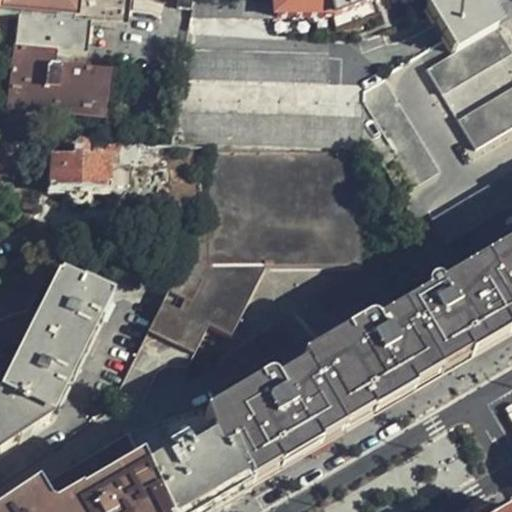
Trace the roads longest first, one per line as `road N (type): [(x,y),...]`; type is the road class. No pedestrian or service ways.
road 1 (unknown): [(511,0),(448,36),(362,57),(141,36)]
road 2 (secondary): [(482,396),(283,511)]
